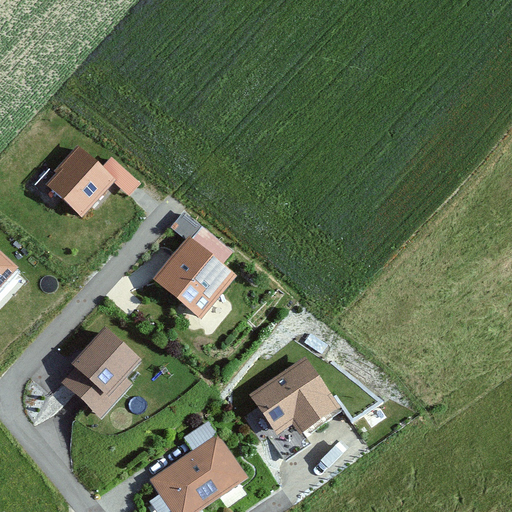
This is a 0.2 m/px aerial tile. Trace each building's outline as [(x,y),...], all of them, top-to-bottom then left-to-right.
[(81,145),(48,183),(86,216),(116,182),(119,178),(105,166),(81,145)] [(113,157),(105,166),(119,178),(116,182),(132,195),(143,183),(113,157)] [(205,225),(159,279),(205,318),(241,275),(227,263),(237,252),(205,225)] [(0,293),(23,269),(0,247),(0,293)] [(109,327),(60,382),(102,419),(134,383),(130,380),(147,361),(109,327)] [(310,356),(251,396),(280,439),(300,426),(307,436),(346,410),(310,356)] [(221,433),(152,480),(174,511),(203,511),(252,478),(221,433)]
